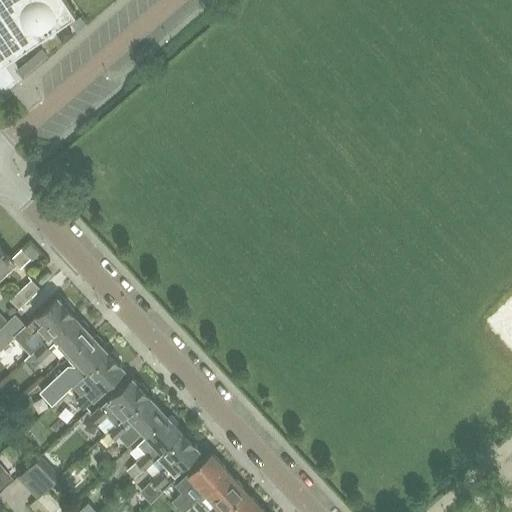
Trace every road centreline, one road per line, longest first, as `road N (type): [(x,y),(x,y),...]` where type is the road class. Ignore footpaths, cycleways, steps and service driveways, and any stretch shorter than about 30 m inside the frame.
road 1 (residential): [(311,511),(0,178)]
road 2 (residential): [(0,145),(171,0)]
